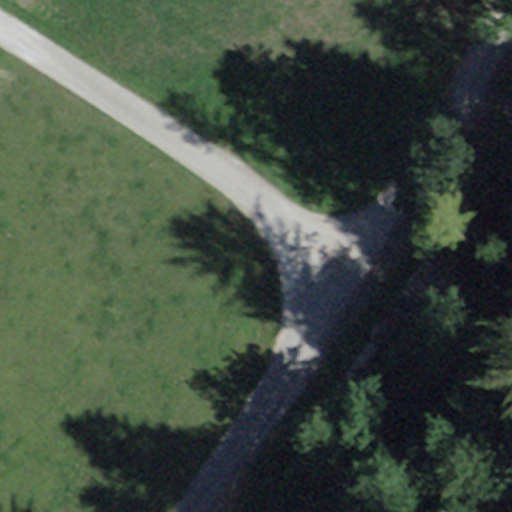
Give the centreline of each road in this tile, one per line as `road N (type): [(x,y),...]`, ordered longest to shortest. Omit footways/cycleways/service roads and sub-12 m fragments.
road 1 (unclassified): [(0,49),(410,306),(266,511)]
road 2 (track): [(410,306),(502,0)]
